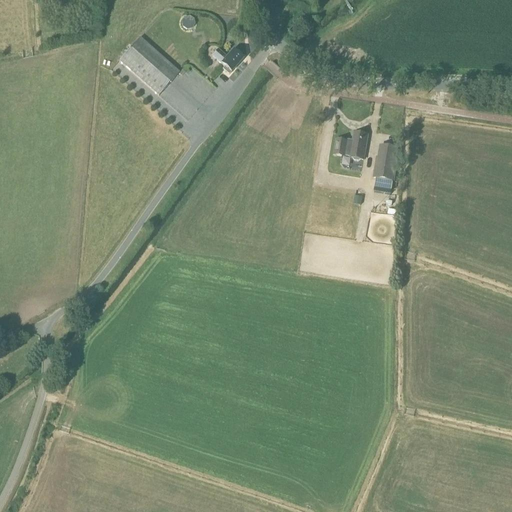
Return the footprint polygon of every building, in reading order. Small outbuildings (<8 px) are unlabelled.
[(293,35),(303,25),(296,18),(286,28),(293,35)] [(159,97),(179,74),(140,39),(119,62),(159,97)] [(228,59),(218,51),(212,58),(225,68),(223,71),(229,76),(242,60),(233,52),(228,59)] [(361,161),(363,161),(368,137),(354,134),(353,142),(348,141),(347,143),(336,141),(334,156),(345,158),(345,157),(350,158),(350,159),(352,159),(354,162),(358,162),(361,161)] [(393,182),(397,162),(395,162),(397,150),(380,148),(378,159),(377,159),(374,179),(393,182)]
